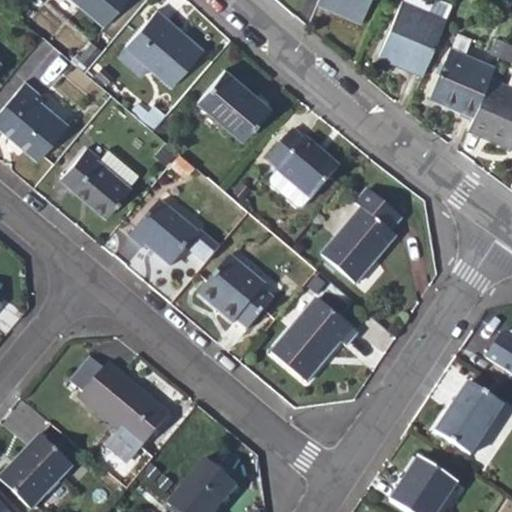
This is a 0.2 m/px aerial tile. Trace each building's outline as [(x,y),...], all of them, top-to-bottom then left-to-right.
[(70,0),(103,27),(125,0),(70,0)] [(369,0),(316,0),(314,5),(360,24),(369,0)] [(400,0),(378,55),(422,74),(445,18),(405,1),(402,0),(400,0)] [(405,0),(405,1),(445,18),(450,7),(435,0),(405,0)] [(202,48),(156,9),(116,56),(135,72),(144,62),(170,85),(202,48)] [(428,97),(472,116),(489,76),(494,64),(466,52),(471,38),(457,33),(451,47),(449,46),(428,97)] [(489,51),(498,54),(504,40),(495,37),(489,51)] [(511,44),(511,43),(504,40),(498,54),(507,57),(511,44)] [(196,100),(243,139),(271,107),(225,68),(196,100)] [(511,76),(508,84),(489,76),(472,116),(467,127),(511,145),(511,143),(511,76)] [(0,109),(0,128),(37,159),(67,122),(35,95),(38,91),(25,80),(0,109)] [(309,197),(311,199),(340,164),(305,135),(304,137),(292,127),(266,158),(277,168),(277,170),(309,197)] [(132,186),(129,183),(101,160),(97,156),(100,154),(88,144),(60,178),(106,216),(132,186)] [(101,160),(129,183),(139,172),(111,148),(101,160)] [(185,176),(194,166),(179,153),(170,164),(185,176)] [(309,197),(277,170),(270,178),(271,184),(297,206),(303,205),(309,197)] [(321,254),(354,282),(394,236),(389,231),(401,217),(366,188),(354,203),(359,208),(321,254)] [(158,202),(129,236),(141,247),(144,245),(169,266),(185,247),(204,262),(216,248),(198,232),(196,234),(158,202)] [(229,256),(197,293),(232,322),(237,317),(247,326),(271,298),(261,289),(263,284),(229,256)] [(271,350),(305,379),(339,341),(344,345),(356,331),(315,298),(271,350)] [(81,392),(103,366),(89,355),(68,381),(81,392)] [(81,392),(78,396),(120,431),(107,445),(126,462),(168,412),(107,360),(103,366),(81,392)] [(433,432),(468,455),(501,406),(466,383),(433,432)] [(0,475),(0,479),(29,509),(70,465),(39,435),(0,475)] [(388,500),(407,511),(433,511),(454,481),(416,456),(388,500)] [(203,459),(166,501),(170,504),(178,511),(212,511),(236,485),(203,459)] [(0,511),(9,511),(0,502),(0,511)]
